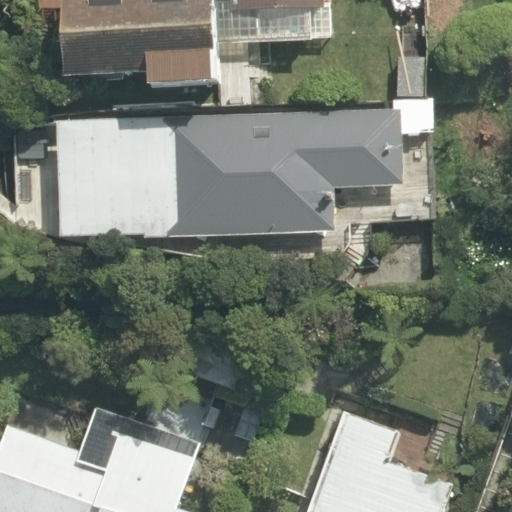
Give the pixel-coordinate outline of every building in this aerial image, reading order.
[(139,101),(221,101),(221,55),(311,55),(310,0),(51,0),(51,81),(139,82),(139,101)] [(58,236),(339,236),(339,226),(430,226),(430,117),(58,117),(58,236)] [(195,511),(227,424),(96,376),(75,434),(6,409),(0,427),(0,511),(195,511)] [(434,511),(456,437),(333,401),(301,511),(434,511)] [(511,511),(511,461),(498,511),(511,511)]
